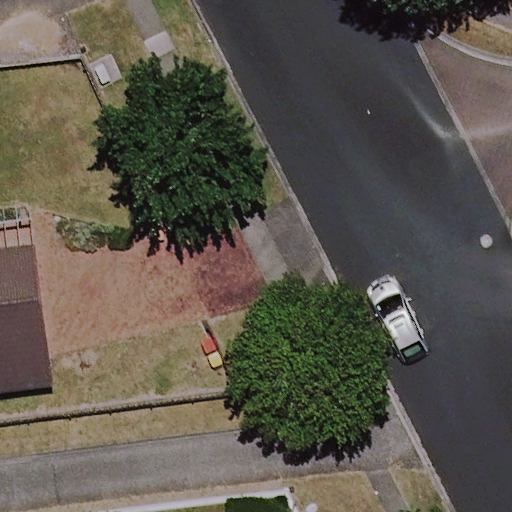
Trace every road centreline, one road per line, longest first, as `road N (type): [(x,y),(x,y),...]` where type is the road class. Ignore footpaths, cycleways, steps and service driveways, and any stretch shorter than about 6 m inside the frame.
road 1 (residential): [(292,0),(433,278)]
road 2 (residential): [(433,278),(511,440)]
